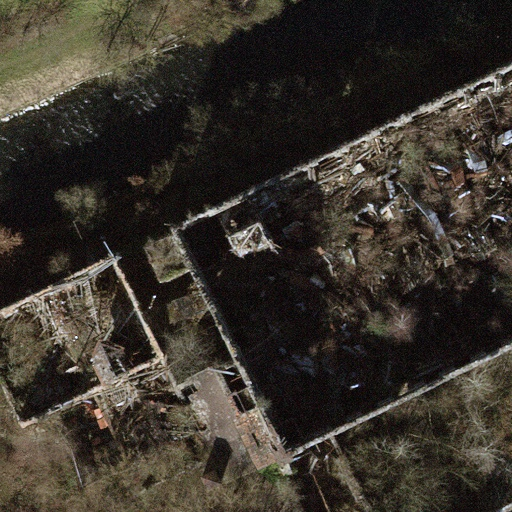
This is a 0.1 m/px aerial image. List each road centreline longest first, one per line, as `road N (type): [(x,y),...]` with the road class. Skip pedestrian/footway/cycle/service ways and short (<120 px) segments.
road 1 (track): [(0,258),(511,32)]
road 2 (track): [(0,53),(114,8)]
